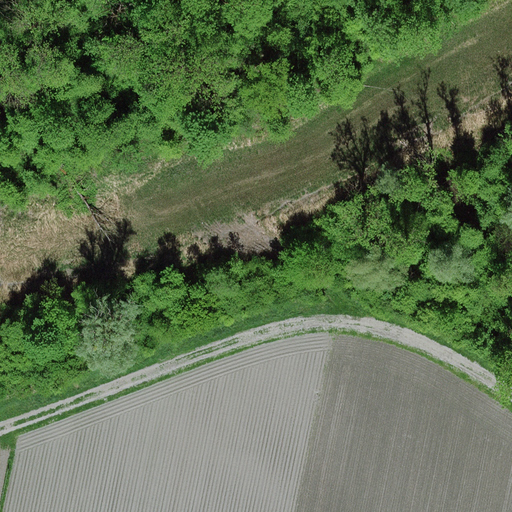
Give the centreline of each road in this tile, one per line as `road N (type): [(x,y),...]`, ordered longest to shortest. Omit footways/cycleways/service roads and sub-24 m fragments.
road 1 (track): [(511,392),(409,332),(325,322),(237,338),(0,428)]
road 2 (track): [(383,329),(267,253),(218,243)]
